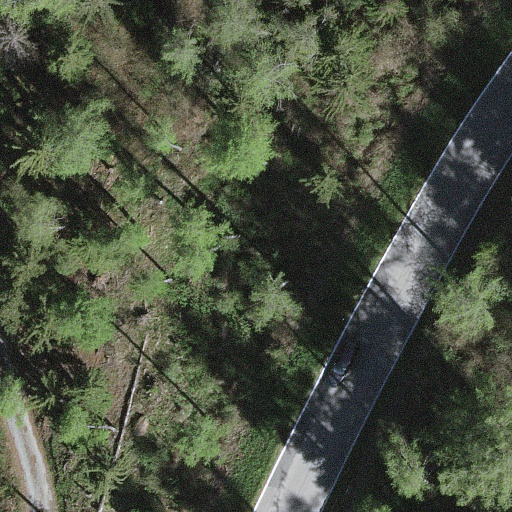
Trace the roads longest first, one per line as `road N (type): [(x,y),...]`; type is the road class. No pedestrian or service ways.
road 1 (tertiary): [(289,511),(455,183),(511,100)]
road 2 (track): [(0,261),(53,511)]
road 3 (track): [(107,0),(117,35),(0,214)]
